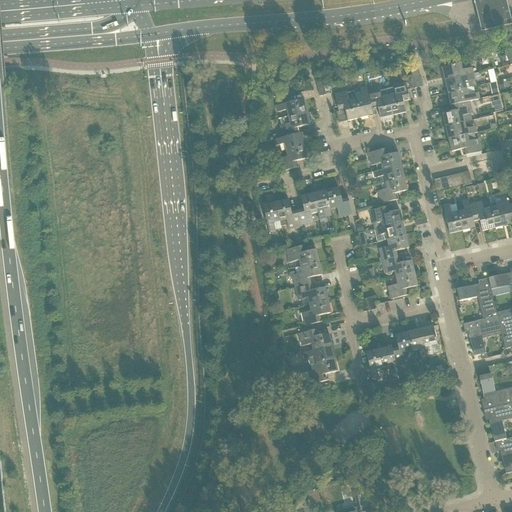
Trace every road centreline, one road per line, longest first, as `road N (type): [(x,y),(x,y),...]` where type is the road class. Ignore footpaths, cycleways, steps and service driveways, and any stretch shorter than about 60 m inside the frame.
road 1 (trunk): [(161,511),(185,456),(191,393),(154,34)]
road 2 (trunk): [(44,511),(0,164)]
road 3 (primary): [(154,34),(362,15),(433,0)]
road 4 (residential): [(493,502),(461,369)]
road 5 (residential): [(446,268),(412,137)]
